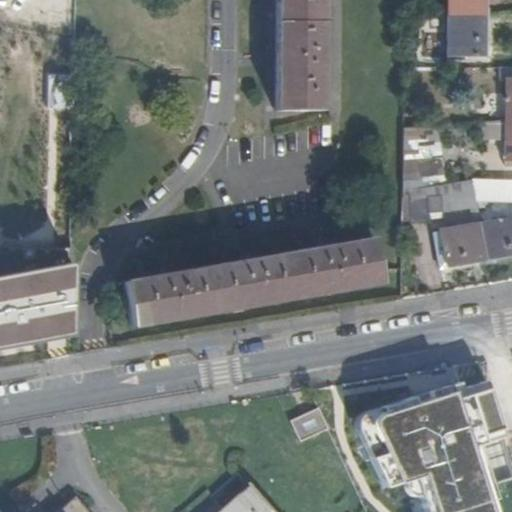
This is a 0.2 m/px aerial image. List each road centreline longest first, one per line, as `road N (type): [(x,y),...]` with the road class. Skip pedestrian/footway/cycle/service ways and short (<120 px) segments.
road 1 (tertiary): [(511,323),(0,411)]
road 2 (unknown): [(332,373),(391,511)]
